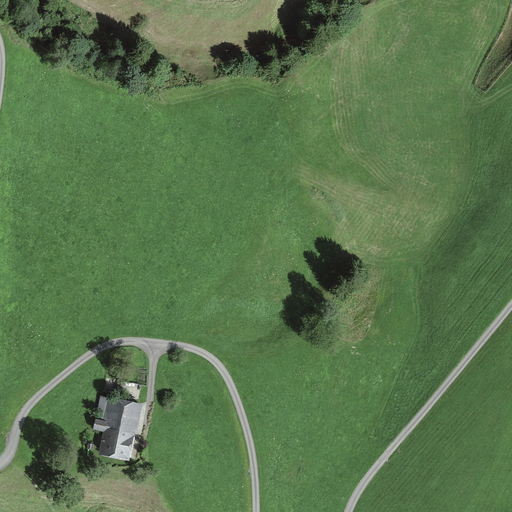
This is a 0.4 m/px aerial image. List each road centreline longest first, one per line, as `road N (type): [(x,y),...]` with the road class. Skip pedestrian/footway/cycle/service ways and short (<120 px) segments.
road 1 (track): [(255,511),(251,450),(233,390),(213,359),(177,345),(122,341),(90,353),(32,401),(0,463)]
road 2 (track): [(511,304),(363,483),(348,511)]
